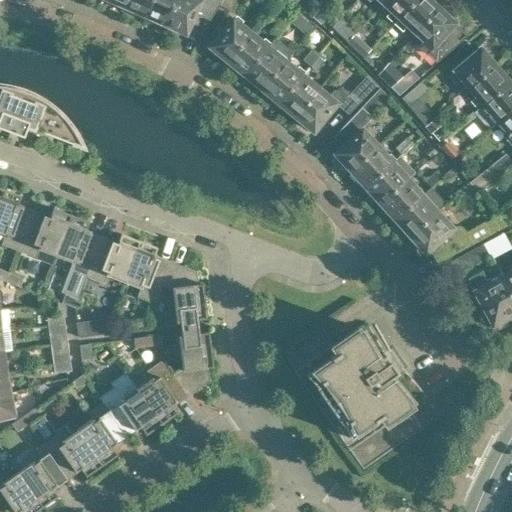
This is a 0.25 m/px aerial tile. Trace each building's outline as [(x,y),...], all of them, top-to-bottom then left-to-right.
[(125,7),(128,0),(110,0),(114,2),(115,5),(121,9),(124,6),(125,7)] [(145,16),(152,0),(128,0),(125,7),(127,7),(127,11),(134,14),(137,12),(145,16)] [(152,0),(145,16),(148,17),(148,20),(153,22),(155,20),(166,25),(176,0),(152,0)] [(211,20),(219,5),(222,0),(176,0),(166,25),(168,25),(168,29),(175,32),(178,30),(187,34),(192,23),(198,26),(202,17),(211,20)] [(237,0),(222,0),(219,5),(230,11),(237,0)] [(395,24),(416,0),(386,0),(383,4),(390,11),(386,16),(395,24)] [(415,35),(438,9),(437,7),(437,4),(432,0),(429,0),(428,0),(416,0),(395,24),(403,31),(406,27),(415,35)] [(453,40),(462,30),(447,17),(448,14),(443,9),(439,10),(438,9),(415,35),(423,42),(419,46),(437,63),(457,45),(453,40)] [(320,10),(313,17),(321,24),(327,17),(320,10)] [(226,65),(253,32),(236,18),(211,48),(219,54),(219,59),(226,65)] [(357,33),(341,19),(332,28),(348,42),(355,35),(357,33)] [(276,38),(285,26),(278,21),(269,32),(276,38)] [(245,77),(270,46),(253,32),(226,65),(234,71),(238,71),(245,77)] [(365,45),(355,35),(348,42),(359,52),(365,45)] [(270,46),(245,77),(253,83),(252,87),(257,90),(262,90),(263,91),(288,60),(293,53),(276,39),(270,46)] [(469,90),(495,67),(493,65),(494,61),(490,56),(487,56),(480,49),(474,54),(470,51),(469,52),(462,47),(450,58),(457,66),(452,71),(453,72),(448,76),(456,85),(461,81),(469,90)] [(309,66),(319,54),(313,48),(303,60),(309,66)] [(316,72),(326,60),(319,54),(309,66),(316,72)] [(366,54),(363,57),(369,63),(372,60),(366,54)] [(280,105),(305,74),(288,60),(263,91),(264,92),(263,96),(268,99),(273,99),(280,105)] [(469,90),(461,97),(475,113),(478,110),(510,83),(503,75),(504,72),(500,67),(496,67),(495,67),(469,90)] [(399,96),(419,78),(411,69),(391,87),(399,96)] [(294,120),(321,88),(305,74),(280,105),(287,111),(287,114),(294,120)] [(314,132),(336,105),(349,115),(377,85),(367,76),(349,95),(342,89),(334,90),(330,95),(321,88),(294,120),(302,126),(306,125),(314,132)] [(408,106),(428,89),(421,81),(402,98),(408,106)] [(498,123),(511,111),(511,85),(510,83),(478,110),(485,118),(482,119),(490,128),(497,122),(498,123)] [(42,101),(36,98),(34,104),(12,95),(14,89),(6,88),(1,87),(0,86),(0,128),(24,138),(28,128),(74,145),(74,144),(82,147),(81,144),(79,140),(76,136),(74,132),(71,128),(68,125),(65,121),(63,118),(57,112),(54,110),(50,107),(47,105),(42,101)] [(380,145),(365,128),(374,120),(371,117),(389,97),(380,88),(361,107),(334,137),(344,148),(336,155),(342,162),(342,165),(349,173),(380,145)] [(511,111),(498,123),(507,134),(505,136),(511,144),(511,111)] [(435,120),(427,127),(432,133),(439,127),(440,125),(435,120)] [(402,155),(413,144),(407,137),(395,148),(402,155)] [(461,151),(451,140),(441,149),(451,160),(461,151)] [(366,187),(394,161),(380,145),(349,173),(356,180),(359,180),(366,187)] [(511,163),(511,161),(506,154),(470,182),(477,192),(497,175),(511,163)] [(394,161),(366,187),(372,195),(372,199),(376,204),(380,203),(380,204),(409,178),(414,173),(400,156),(394,161)] [(452,168),(445,175),(450,181),(458,174),(452,168)] [(432,187),(443,177),(437,170),(425,181),(431,187),(432,187)] [(424,194),(409,178),(380,204),(382,205),(381,209),(385,214),(389,214),(395,220),(424,194)] [(424,194),(395,220),(402,228),(401,231),(408,238),(439,210),(446,204),(430,188),(424,194)] [(18,251),(34,210),(18,204),(21,197),(3,190),(0,197),(0,234),(4,236),(1,245),(18,251)] [(56,256),(71,216),(53,209),(50,217),(34,210),(18,251),(36,258),(39,250),(56,256)] [(439,210),(408,238),(415,246),(419,246),(426,253),(432,248),(436,253),(434,256),(439,266),(454,255),(473,245),(481,240),(475,228),(466,233),(462,226),(459,225),(454,227),(439,210)] [(481,240),(507,226),(499,215),(475,228),(481,240)] [(78,299),(86,277),(102,236),(86,230),(89,222),(71,216),(56,256),(72,262),(69,271),(71,271),(62,293),(78,299)] [(124,282),(139,242),(121,235),(118,242),(102,236),(86,277),(104,284),(107,276),(124,282)] [(161,286),(170,262),(154,256),(157,248),(139,242),(124,282),(140,288),(137,296),(155,303),(162,286),(161,286)] [(463,270),(490,256),(484,245),(457,258),(463,270)] [(206,313),(203,284),(197,285),(196,272),(170,262),(161,286),(162,286),(173,290),(177,322),(191,321),(190,315),(206,313)] [(511,265),(511,266),(511,267),(511,269),(500,275),(511,297),(511,265)] [(0,280),(7,283),(10,274),(0,269),(0,280)] [(511,318),(511,297),(500,275),(499,273),(486,280),(481,272),(469,279),(486,311),(484,312),(483,314),(482,315),(482,316),(482,317),(482,318),(482,319),(482,321),(483,322),(483,323),(485,324),(486,325),(488,325),(490,325),(491,325),(493,325),(508,317),(511,319),(511,318)] [(20,287),(23,279),(10,274),(7,283),(20,287)] [(75,309),(78,300),(65,294),(61,303),(75,309)] [(65,324),(64,315),(47,317),(48,326),(65,324)] [(160,328),(160,323),(159,318),(145,320),(146,329),(160,328)] [(146,329),(145,320),(131,322),(132,331),(146,329)] [(88,336),(86,322),(77,323),(78,338),(88,336)] [(66,334),(65,324),(48,326),(49,336),(66,334)] [(397,417),(412,407),(410,403),(413,401),(391,376),(396,373),(384,355),(379,358),(363,329),(360,331),(358,328),(333,345),(320,325),(282,352),(295,371),(294,372),(349,451),(350,450),(363,469),(418,431),(428,424),(418,410),(409,416),(400,422),(397,417)] [(9,330),(0,330),(0,352),(2,352),(12,351),(9,330)] [(67,343),(66,334),(49,336),(51,345),(67,343)] [(213,367),(209,338),(193,340),(193,335),(178,336),(182,368),(173,375),(172,376),(187,397),(209,381),(208,368),(213,367)] [(162,345),(162,339),(161,336),(147,337),(149,347),(162,345)] [(149,347),(147,337),(133,339),(135,348),(149,347)] [(69,353),(67,343),(51,345),(52,355),(69,353)] [(91,359),(89,344),(79,346),(81,360),(91,359)] [(429,363),(441,375),(452,363),(441,352),(429,363)] [(70,362),(69,353),(52,355),(53,364),(70,362)] [(187,397),(172,376),(173,375),(162,360),(146,371),(151,378),(137,389),(161,424),(177,413),(172,407),(187,397)] [(71,372),(70,362),(53,364),(54,374),(71,372)] [(0,395),(9,394),(5,373),(0,373),(0,395)] [(112,388),(98,397),(102,402),(127,438),(141,428),(146,435),(161,424),(137,389),(125,373),(109,383),(112,388)] [(76,390),(88,382),(83,375),(71,383),(76,390)] [(15,416),(12,402),(11,402),(9,394),(0,395),(0,418),(12,416),(12,417),(15,416)] [(127,438),(102,402),(87,413),(92,420),(77,430),(102,466),(117,455),(113,448),(127,438)] [(28,424),(40,416),(34,408),(23,416),(28,424)] [(17,432),(28,424),(23,416),(11,424),(17,432)] [(43,417),(30,426),(42,444),(67,480),(81,470),(86,477),(102,466),(77,430),(62,440),(57,433),(55,435),(43,417)] [(67,480),(42,444),(27,455),(32,462),(17,472),(42,507),(58,496),(53,490),(67,480)] [(35,511),(42,507),(17,472),(3,482),(0,478),(0,502),(6,511),(12,508),(14,511),(18,511),(21,510),(22,511),(35,511)]
